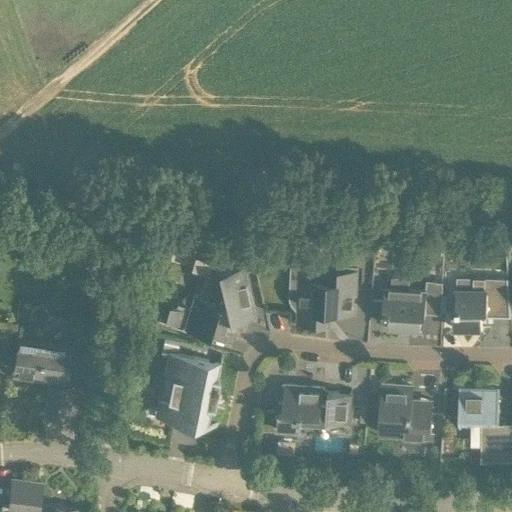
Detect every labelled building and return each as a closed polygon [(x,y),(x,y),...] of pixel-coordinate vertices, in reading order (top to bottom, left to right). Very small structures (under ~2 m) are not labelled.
[(0,249),(10,245),(3,233),(0,234),(0,249)] [(229,322),(231,322),(231,320),(254,315),(243,265),(217,271),(219,276),(206,281),(201,297),(196,296),(191,309),(178,304),(176,308),(173,307),(168,321),(171,322),(171,325),(157,321),(157,322),(185,330),(185,328),(209,335),(209,334),(221,338),(226,322),(229,321),(229,322)] [(355,312),(356,289),(357,270),(314,268),(297,283),(295,285),(293,288),(292,290),(292,292),(292,293),(292,296),(292,298),(292,299),(293,301),(293,302),(295,305),(298,308),(297,320),(291,320),(291,321),(326,323),(330,320),(331,311),(355,312)] [(389,330),(409,331),(409,327),(422,328),(422,326),(421,326),(422,311),(424,311),(424,312),(442,313),(443,281),(427,280),(426,290),(408,289),(409,275),(391,277),(390,288),(384,288),(383,311),(389,311),(388,325),(387,324),(387,326),(389,326),(389,330)] [(511,316),(508,276),(507,276),(507,278),(473,278),(473,288),(456,288),(456,308),(453,308),(453,328),(482,328),(482,316),(511,316)] [(71,386),(64,385),(70,344),(16,336),(10,374),(49,379),(45,413),(67,416),(71,386)] [(221,354),(218,365),(163,352),(163,353),(170,355),(165,376),(174,378),(164,417),(174,419),(168,444),(170,445),(175,419),(208,427),(218,373),(222,355),(221,354)] [(432,408),(412,407),(413,387),(396,386),(394,384),(387,383),(385,386),(382,385),(380,425),(396,426),(396,434),(431,436),(432,408)] [(350,422),(352,389),(350,389),(350,392),(328,391),(328,394),(323,393),(323,386),(284,384),(283,404),(279,404),(277,433),(300,434),(301,419),(302,419),(303,413),(326,414),(326,421),(350,422)] [(481,423),(481,458),(511,456),(511,422),(499,423),(499,388),(452,388),(452,389),(459,389),(459,429),(460,429),(460,423),(481,423)] [(10,489),(8,511),(17,511),(76,511),(77,509),(38,503),(39,493),(10,489)]
